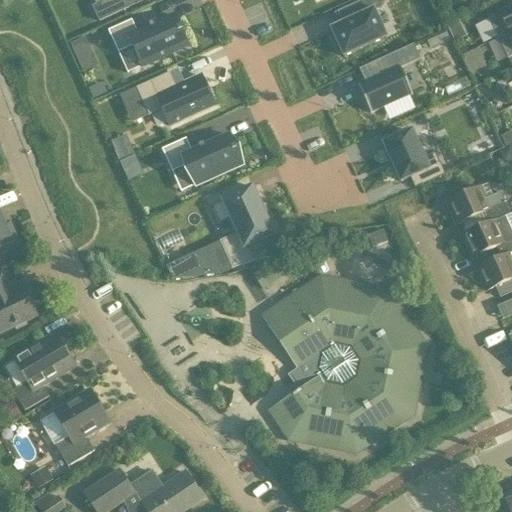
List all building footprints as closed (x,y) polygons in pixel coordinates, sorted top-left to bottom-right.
[(100,23),(129,10),(124,0),(104,0),(107,5),(94,10),(100,23)] [(382,9),(377,0),(365,0),(337,13),(343,25),(331,30),(344,58),(386,38),(374,12),(382,9)] [(506,0),(499,0),(483,8),(498,39),(511,31),(511,6),(510,8),(506,0)] [(174,17),(128,38),(142,68),(188,47),(174,17)] [(461,28),(457,19),(446,25),(450,33),(461,28)] [(511,31),(498,39),(511,68),(511,31)] [(446,33),(437,38),(440,46),(450,41),(446,33)] [(85,39),(69,45),(81,72),(97,65),(85,39)] [(363,70),(369,82),(358,87),(370,114),(412,95),(400,70),(420,61),(413,46),(359,70),(359,72),(363,70)] [(477,48),(461,56),(469,73),(485,65),(477,48)] [(215,106),(201,77),(175,89),(168,74),(136,89),(148,117),(162,111),(169,127),(215,106)] [(448,97),(470,87),(466,78),(444,88),(448,97)] [(489,118),(498,114),(494,106),(485,111),(489,118)] [(473,163),(463,141),(451,146),(439,120),(412,133),(429,170),(444,163),(449,174),(473,163)] [(511,144),(511,131),(500,137),(505,148),(511,144)] [(111,141),(128,180),(143,173),(125,134),(111,141)] [(228,136),(182,157),(196,187),(241,166),(228,136)] [(507,163),(511,161),(511,153),(510,149),(499,153),(502,161),(507,163)] [(271,256),(264,240),(275,235),(253,188),(224,201),(239,234),(221,242),(233,269),(251,264),(271,256)] [(481,214),(486,225),(505,217),(510,215),(508,210),(511,208),(508,201),(504,203),(499,192),(485,199),(480,188),(446,203),(456,225),(481,214)] [(0,250),(2,254),(18,247),(12,232),(7,234),(0,217),(0,250)] [(496,247),(501,258),(510,254),(510,255),(511,253),(511,233),(505,217),(486,225),(461,236),(471,259),(496,247)] [(368,240),(371,251),(387,246),(383,234),(368,240)] [(166,267),(172,279),(191,277),(222,274),(210,247),(183,259),(166,267)] [(511,259),(510,255),(510,254),(501,258),(476,270),(486,292),(511,281),(511,283),(511,259)] [(254,278),(262,291),(271,286),(269,282),(277,277),(270,267),(254,278)] [(22,289),(10,295),(8,290),(9,289),(2,274),(0,274),(0,333),(13,327),(15,331),(27,326),(25,322),(35,317),(22,289)] [(288,441),(354,454),(410,417),(424,351),(386,294),(320,281),(261,320),(306,387),(269,412),(288,441)] [(511,299),(496,306),(502,319),(511,314),(511,299)] [(56,335),(13,360),(2,367),(15,389),(12,391),(24,412),(48,397),(41,385),(74,366),(56,335)] [(89,391),(53,412),(68,438),(54,446),(67,467),(94,452),(85,438),(109,424),(89,391)] [(21,418),(13,404),(1,410),(10,425),(21,418)] [(46,469),(30,479),(39,492),(54,482),(46,469)] [(151,474),(129,488),(119,473),(84,496),(94,511),(108,511),(134,495),(144,511),(185,511),(201,501),(184,475),(162,490),(151,474)] [(40,511),(59,511),(66,508),(58,496),(52,500),(48,494),(34,503),(40,511)]
